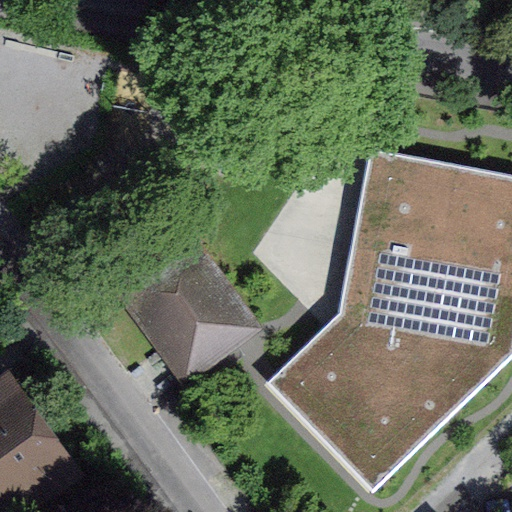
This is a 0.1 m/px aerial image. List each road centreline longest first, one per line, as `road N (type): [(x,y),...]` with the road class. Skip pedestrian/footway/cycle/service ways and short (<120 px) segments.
road 1 (residential): [(0,250),(191,511)]
road 2 (residential): [(511,57),(218,0)]
